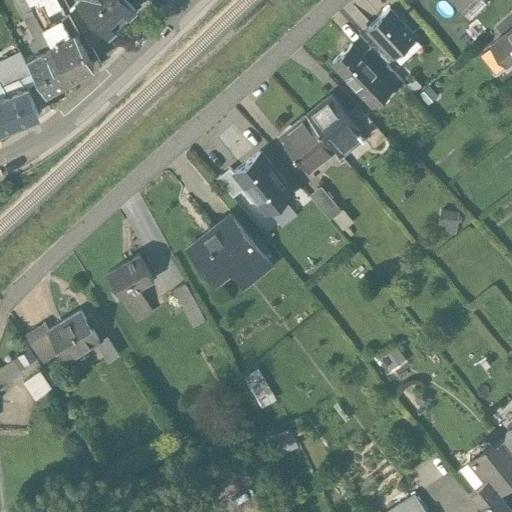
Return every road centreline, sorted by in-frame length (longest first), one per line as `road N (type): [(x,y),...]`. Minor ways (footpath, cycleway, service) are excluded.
road 1 (residential): [(336,0),(46,267),(0,327)]
road 2 (residential): [(192,0),(61,127),(0,166)]
